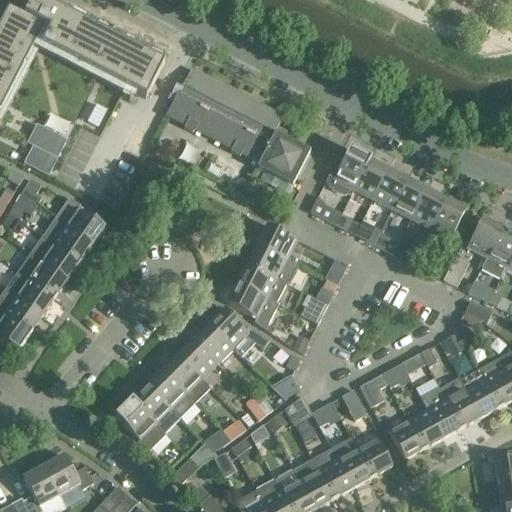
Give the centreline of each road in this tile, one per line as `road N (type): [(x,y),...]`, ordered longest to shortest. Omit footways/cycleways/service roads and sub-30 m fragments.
road 1 (unclassified): [(511,177),(441,152),(149,0)]
road 2 (residential): [(49,409),(165,263)]
road 3 (residential): [(171,511),(49,409)]
